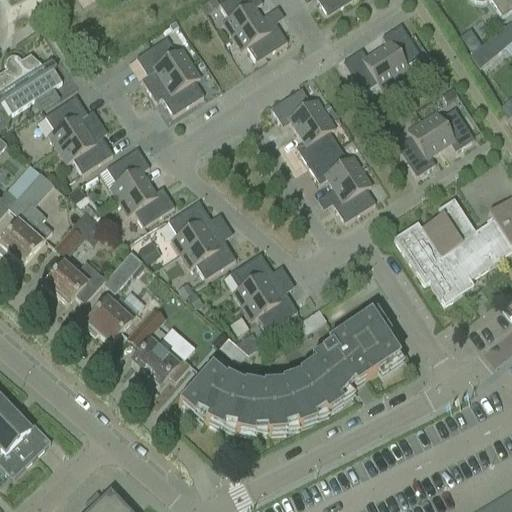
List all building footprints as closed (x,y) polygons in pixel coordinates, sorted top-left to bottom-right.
[(230,44),(260,25),(253,15),(260,10),(254,0),(233,0),(218,11),(227,25),(221,29),(230,44)] [(357,3),(356,2),(355,0),(319,0),(314,4),(326,23),(357,3)] [(484,7),(488,4),(500,23),(511,14),(511,0),(466,0),(467,3),(473,7),(479,8),(484,7)] [(213,3),(199,11),(201,15),(204,19),(218,11),(215,6),(213,3)] [(260,25),(230,44),(239,58),(245,54),(255,69),(286,49),(274,30),(266,35),(260,25)] [(375,58),(394,87),(408,78),(404,72),(419,63),(399,32),(380,44),(385,51),(375,58)] [(470,60),(468,61),(478,75),(511,46),(511,41),(504,32),(480,52),(470,60)] [(470,60),(480,52),(468,35),(458,42),(470,60)] [(165,45),(134,65),(146,83),(140,86),(147,97),(190,70),(180,55),(174,59),(165,45)] [(341,69),(352,86),(361,100),(375,91),(379,97),(392,89),(394,87),(375,58),(365,65),(360,57),(341,69)] [(0,107),(2,107),(11,120),(32,106),(39,116),(58,104),(51,94),(60,88),(51,74),(45,78),(42,73),(34,66),(29,62),(29,61),(19,67),(18,66),(17,65),(15,64),(13,64),(11,64),(9,65),(7,66),(6,68),(5,70),(4,72),(4,75),(5,77),(0,79),(0,107)] [(190,70),(147,97),(154,108),(160,105),(171,122),(202,103),(193,88),(199,84),(190,70)] [(451,94),(441,101),(445,108),(456,101),(451,94)] [(289,129),(295,139),(324,121),(315,106),(309,110),(300,95),(269,115),(281,134),(289,129)] [(46,141),(56,156),(98,129),(91,117),(86,121),(74,103),(57,114),(43,123),(52,137),(46,141)] [(434,119),(420,128),(439,157),(449,151),(454,159),(473,146),(453,115),(438,125),(434,119)] [(326,123),(324,121),(295,139),(302,149),(294,154),(306,173),(337,153),(328,139),(334,135),(326,123)] [(33,165),(52,156),(39,128),(20,137),(33,165)] [(420,128),(418,130),(406,138),(409,143),(395,153),(415,183),(434,171),(429,164),(439,157),(420,128)] [(106,140),(98,129),(56,156),(66,170),(71,167),(80,181),(111,161),(100,143),(106,140)] [(9,136),(1,141),(8,152),(16,147),(9,136)] [(332,197),(362,178),(360,175),(352,163),(346,167),(337,153),(306,173),(318,191),(326,186),(332,197)] [(108,194),(117,208),(146,189),(140,179),(148,175),(136,156),(119,167),(105,176),(114,190),(108,194)] [(370,192),(362,178),(332,197),(338,206),(331,211),(343,230),(374,210),(364,196),(370,192)] [(20,273),(34,258),(51,238),(40,228),(43,224),(29,212),(35,203),(34,203),(46,187),(38,180),(25,195),(24,194),(14,206),(15,207),(8,216),(19,226),(10,237),(0,247),(0,259),(3,262),(6,260),(20,273)] [(60,180),(51,186),(57,195),(66,190),(60,180)] [(142,233),(156,224),(173,213),(161,195),(153,199),(146,189),(117,208),(126,222),(132,218),(142,233)] [(75,194),(67,200),(73,209),(82,204),(75,194)] [(0,223),(7,216),(8,216),(15,207),(14,206),(4,197),(0,201),(0,223)] [(492,227),(473,239),(452,206),(436,217),(440,223),(420,236),(416,230),(392,245),(414,279),(413,280),(413,281),(415,280),(423,292),(428,289),(442,311),(461,299),(457,293),(500,266),(501,267),(502,267),(501,265),(511,258),(511,257),(509,253),(511,250),(511,206),(510,204),(487,220),(492,227)] [(169,247),(179,262),(208,243),(202,232),(209,227),(197,208),(180,219),(166,228),(176,243),(169,247)] [(70,235),(52,255),(63,264),(81,244),(76,240),(70,235)] [(204,286),(217,277),(234,266),(222,247),(214,252),(208,243),(179,262),(188,276),(194,271),(204,286)] [(138,256),(136,257),(145,270),(158,262),(150,249),(138,256)] [(104,287),(101,290),(101,291),(113,301),(128,285),(142,269),(129,259),(115,274),(104,287)] [(232,299),(241,313),(270,295),(263,285),(271,279),(259,261),(228,280),(238,295),(232,299)] [(66,313),(74,303),(83,311),(101,291),(101,290),(104,287),(95,279),(96,279),(85,269),(74,281),(61,269),(50,282),(51,283),(42,292),(66,313)] [(185,290),(176,295),(183,305),(191,299),(185,290)] [(266,338),(279,329),(296,319),(284,300),(276,305),(270,295),(241,313),(250,328),(257,324),(266,338)] [(194,300),(187,305),(194,315),(200,310),(194,300)] [(109,351),(122,336),(136,321),(119,305),(116,309),(108,303),(85,329),(86,331),(84,333),(94,343),(96,340),(109,351)] [(174,390),(188,373),(168,355),(163,361),(155,354),(165,343),(156,335),(163,327),(152,317),(140,331),(126,346),(137,355),(140,352),(143,355),(130,369),(158,394),(166,384),(174,390)] [(374,317),(334,343),(325,349),(328,354),(309,366),(312,370),(297,380),(298,382),(280,388),(280,391),(261,391),(261,394),(242,390),(242,392),(224,384),(224,386),(209,374),(176,411),(191,424),(194,419),(205,424),(203,429),(221,438),(222,432),(234,434),(233,439),(253,443),(252,437),(264,437),(265,441),(285,440),(283,435),(294,431),(296,435),(315,429),(312,424),(322,417),(325,422),(341,411),(337,407),(344,398),(351,390),(354,393),(363,387),(398,365),(377,333),(383,329),(374,317)] [(227,344),(218,354),(237,370),(246,361),(227,344)] [(245,351),(254,366),(267,359),(259,344),(245,351)] [(0,459),(1,461),(0,461),(0,475),(10,486),(49,449),(32,431),(26,437),(0,409),(0,459)] [(0,502),(0,511),(24,511),(31,506),(16,489),(0,502)] [(511,511),(511,502),(510,498),(498,505),(502,511),(511,511)] [(120,511),(108,499),(94,511),(120,511)]
